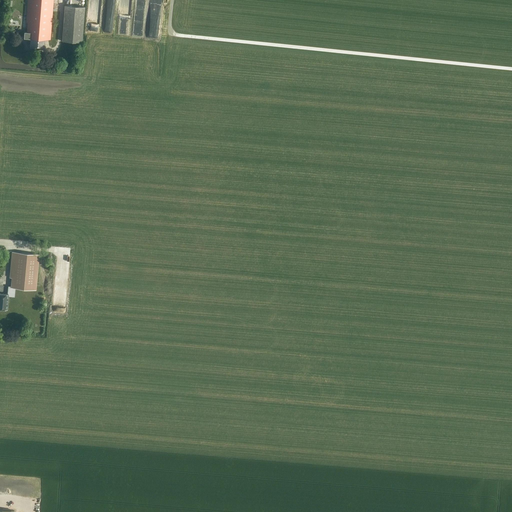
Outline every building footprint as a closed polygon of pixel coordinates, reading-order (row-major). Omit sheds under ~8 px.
[(27,0),(26,22),(27,23),(26,32),(24,32),(23,37),(30,38),(29,47),(43,48),(44,38),(48,39),(48,35),(50,35),(52,0),(27,0)] [(82,43),(85,7),(64,5),(62,41),(82,43)] [(150,11),(148,37),(159,37),(160,11),(150,11)] [(36,290),(39,254),(12,251),(10,277),(12,277),(11,287),(36,290)] [(0,293),(0,308),(7,309),(8,294),(0,293)]
